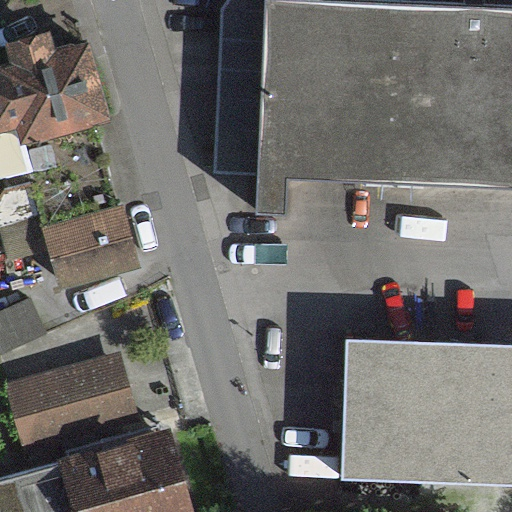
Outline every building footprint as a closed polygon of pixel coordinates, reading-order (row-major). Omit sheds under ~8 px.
[(511,5),(310,0),(253,0),(248,175),(511,182),(511,5)] [(16,139),(104,116),(84,45),(51,54),(48,40),(4,52),(8,66),(0,67),(0,131),(13,128),(16,139)] [(113,205),(35,226),(52,287),(130,266),(113,205)] [(0,356),(45,340),(34,310),(0,322),(0,356)] [(511,345),(335,339),(330,473),(511,478),(511,345)] [(114,354),(1,385),(18,447),(131,415),(114,354)] [(186,511),(166,436),(66,463),(79,511),(186,511)]
